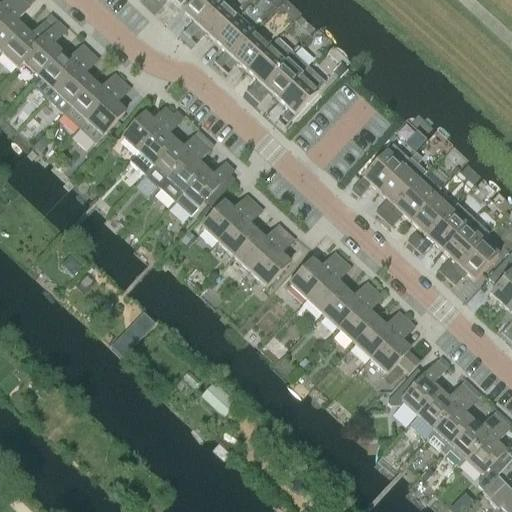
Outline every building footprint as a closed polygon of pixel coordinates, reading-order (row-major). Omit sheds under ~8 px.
[(0,10),(0,27),(22,4),(17,0),(11,0),(1,11),(0,10)] [(164,0),(168,3),(170,0),(171,0),(180,8),(187,0),(164,0)] [(196,0),(183,15),(193,25),(179,40),(185,45),(223,5),(227,0),(196,0)] [(22,4),(0,27),(0,56),(2,58),(24,33),(16,25),(29,11),(22,4)] [(223,5),(185,45),(191,51),(205,36),(215,45),(238,20),(223,5)] [(218,61),(224,67),(254,34),(238,20),(215,45),(225,55),(218,61)] [(24,33),(2,58),(18,72),(23,66),(53,33),(46,26),(32,41),(24,33)] [(53,33),(23,66),(37,79),(38,80),(60,55),(53,48),(66,34),(58,27),(53,33)] [(236,65),(246,75),(270,49),(254,34),(224,67),(230,72),(236,65)] [(246,95),(252,100),(278,73),(293,57),(276,42),(270,49),(246,75),(256,84),(250,91),(246,95)] [(38,80),(30,88),(31,89),(47,104),(90,56),(83,50),(70,64),(61,56),(60,55),(38,80)] [(90,56),(47,104),(63,118),(93,86),(85,78),(98,64),(90,56)] [(278,73),(252,100),(258,106),(268,95),(278,104),(293,88),(308,71),(293,57),(278,73)] [(334,71),(340,77),(346,70),(340,65),(334,71)] [(293,88),(278,104),(288,113),(281,120),(278,124),(284,130),(318,94),(325,86),(308,71),(293,88)] [(93,86),(63,118),(78,132),(79,133),(122,86),(115,79),(102,94),(93,86)] [(122,86),(79,133),(95,148),(102,140),(125,115),(116,107),(130,93),(122,86)] [(122,141),(137,155),(129,165),(172,118),(165,112),(153,124),(144,117),(122,141)] [(172,118),(129,165),(144,178),(152,169),(175,145),(167,138),(183,120),(178,115),(175,118),(174,116),(172,118)] [(152,169),(144,178),(160,193),(168,184),(206,142),(199,135),(195,139),(183,152),(175,145),(152,169)] [(33,151),(40,156),(48,147),(41,141),(33,151)] [(168,184),(160,193),(174,206),(175,205),(204,173),(197,166),(209,153),(213,148),(206,142),(168,184)] [(385,155),(361,181),(350,193),(358,201),(369,189),(378,196),(401,171),(408,163),(392,147),(385,155)] [(382,207),(374,216),(382,223),(417,185),(407,175),(413,168),(408,163),(401,171),(378,196),(393,210),(390,214),(382,207)] [(204,173),(175,205),(190,220),(198,211),(225,182),(224,182),(231,174),(224,167),(213,180),(204,173)] [(417,185),(382,223),(390,231),(402,218),(409,225),(433,200),(440,192),(424,178),(417,185)] [(201,231),(217,246),(253,207),(245,200),(232,214),(223,206),(201,231)] [(433,200),(409,225),(425,240),(449,215),(433,200)] [(253,207),(217,246),(233,261),(256,237),(247,229),(261,214),(253,207)] [(449,215),(425,240),(422,244),(414,253),(422,260),(433,248),(441,255),(472,222),(456,207),(449,215)] [(472,222),(441,255),(449,262),(437,275),(445,282),(454,273),(481,244),(488,236),(472,222)] [(256,237),(233,261),(250,276),(285,237),(277,230),(264,244),(256,237)] [(406,245),(414,253),(422,244),(414,236),(406,245)] [(285,237),(250,276),(266,291),(289,267),(279,258),(292,244),(285,237)] [(473,285),(497,259),(481,244),(454,273),(462,281),(465,277),(473,285)] [(488,298),(504,313),(511,304),(511,256),(487,282),(495,290),(488,298)] [(289,289),(305,304),(341,265),(334,258),(321,272),(312,264),(289,289)] [(341,265),(305,304),(321,318),(343,293),(335,285),(348,271),(341,265)] [(454,273),(445,282),(454,289),(462,281),(454,273)] [(343,293),(321,318),(338,334),(373,294),(365,287),(352,301),(343,293)] [(373,294),(338,334),(354,348),(376,323),(367,315),(380,301),(373,294)] [(376,323),(354,348),(370,364),(404,323),(397,317),(384,331),(376,323)] [(404,323),(370,364),(386,378),(397,366),(407,376),(417,365),(407,355),(408,353),(399,345),(412,331),(404,323)] [(500,336),(507,343),(511,336),(511,328),(509,326),(500,336)] [(401,405),(417,420),(440,395),(431,387),(444,373),(436,365),(422,380),(415,373),(385,406),(389,410),(397,410),(401,405)] [(440,395),(417,420),(432,434),(426,441),(428,444),(439,454),(442,456),(472,425),(463,417),(476,403),(469,396),(461,389),(448,403),(440,395)] [(472,425),(442,456),(444,459),(455,468),(458,471),(464,463),(465,464),(501,426),(493,418),(480,432),(472,425)] [(501,426),(465,464),(480,478),(476,482),(477,488),(483,494),(497,480),(511,463),(511,462),(495,446),(508,432),(501,426)] [(511,511),(511,495),(497,480),(483,494),(490,501),(488,504),(495,511),(497,511),(499,511),(500,511),(511,511)]
